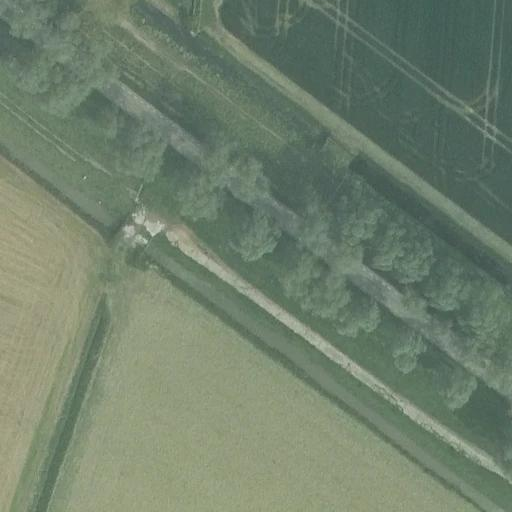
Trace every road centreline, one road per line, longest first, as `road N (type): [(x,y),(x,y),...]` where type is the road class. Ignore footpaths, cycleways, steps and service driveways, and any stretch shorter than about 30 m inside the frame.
road 1 (tertiary): [(511,392),(0,8)]
road 2 (track): [(511,478),(164,231),(0,98)]
